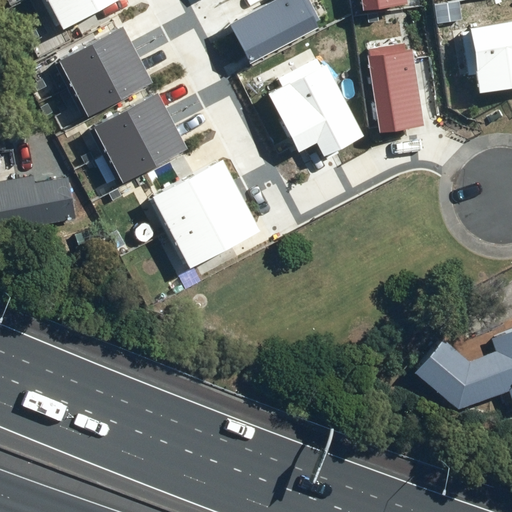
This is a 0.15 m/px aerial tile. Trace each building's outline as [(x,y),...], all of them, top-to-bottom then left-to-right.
[(39,0),(49,23),(100,0),(39,0)] [(234,59),(311,21),(299,0),(240,0),(212,14),(234,59)] [(404,0),(403,0),(352,0),(354,10),(404,0)] [(511,4),(454,13),(465,86),(511,79),(511,4)] [(102,175),(182,138),(122,11),(42,48),(102,175)] [(427,117),(411,33),(362,43),(378,126),(427,117)] [(316,150),(362,128),(324,48),(255,80),(285,144),(308,134),(316,150)] [(172,261),(250,227),(214,146),(136,180),(172,261)] [(0,226),(77,215),(70,174),(37,179),(36,173),(17,176),(13,152),(0,153),(0,226)] [(437,323),(403,358),(456,402),(505,387),(511,409),(511,325),(489,333),(496,354),(466,352),(437,323)]
